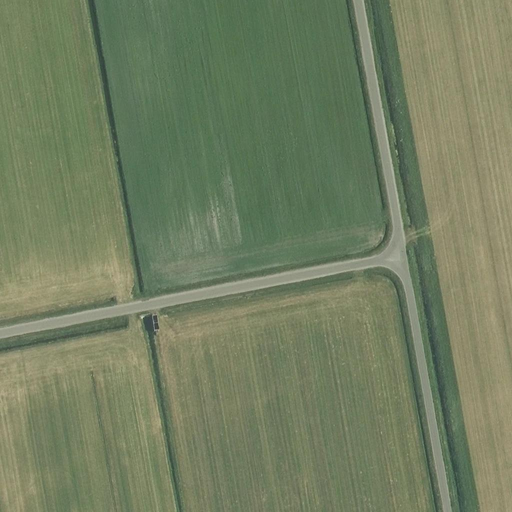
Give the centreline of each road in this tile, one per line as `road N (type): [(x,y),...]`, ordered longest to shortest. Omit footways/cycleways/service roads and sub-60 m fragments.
road 1 (unclassified): [(0,333),(402,256)]
road 2 (unclassified): [(402,256),(357,0)]
road 3 (unclassified): [(447,511),(402,256)]
